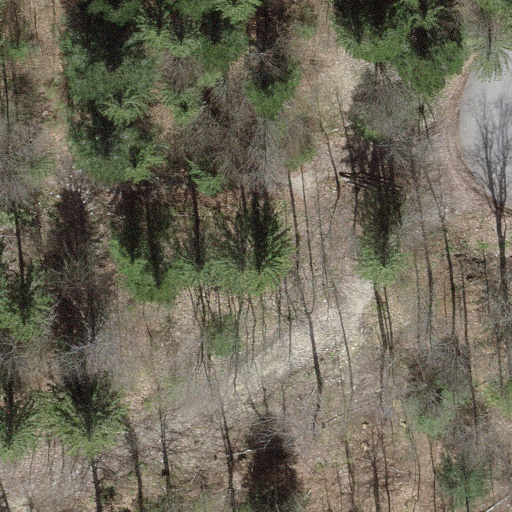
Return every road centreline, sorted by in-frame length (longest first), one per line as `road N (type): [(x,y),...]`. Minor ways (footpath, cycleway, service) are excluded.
road 1 (track): [(0,509),(322,335)]
road 2 (track): [(322,335),(500,184)]
road 3 (track): [(322,335),(366,266),(351,238),(258,190)]
road 4 (unclassified): [(511,187),(500,184),(490,151),(491,114),(511,76)]
